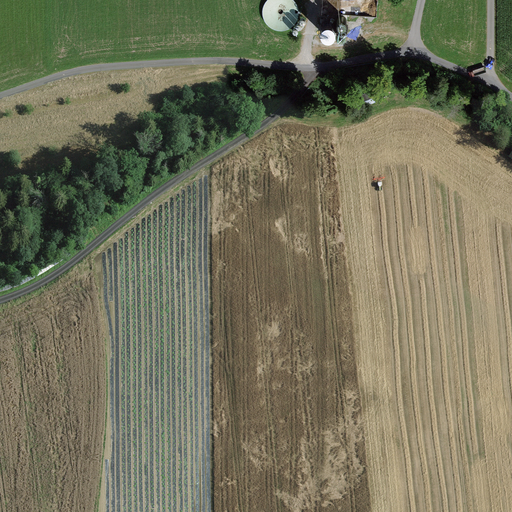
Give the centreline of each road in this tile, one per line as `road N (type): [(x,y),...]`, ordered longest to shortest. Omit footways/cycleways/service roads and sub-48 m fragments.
road 1 (unclassified): [(488,83),(428,57),(388,54),(316,68),(192,61),(83,69),(0,95)]
road 2 (track): [(316,68),(268,121),(172,182),(53,275),(0,300)]
